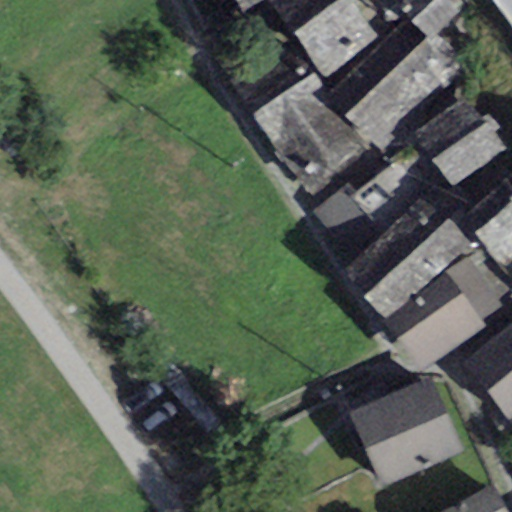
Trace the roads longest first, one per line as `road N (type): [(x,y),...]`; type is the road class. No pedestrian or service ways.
road 1 (residential): [(174,0),(228,99),(413,380)]
road 2 (residential): [(0,269),(177,511)]
road 3 (track): [(413,380),(452,371),(511,499)]
